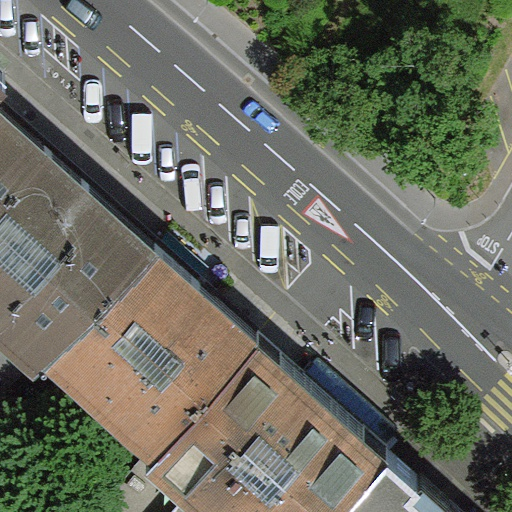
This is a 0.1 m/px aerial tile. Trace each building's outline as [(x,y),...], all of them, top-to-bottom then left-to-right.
[(0,314),(10,302),(57,341),(148,248),(0,116),(0,314)] [(57,341),(51,347),(103,394),(113,383),(169,430),(252,339),(148,248),(57,341)] [(0,385),(4,390),(51,347),(57,341),(10,302),(0,314),(0,385)] [(252,339),(169,430),(150,454),(194,494),(213,511),(330,511),(388,444),(401,428),(319,356),(306,372),(282,352),(274,361),(252,339)] [(421,474),(388,444),(330,511),(446,511),(414,483),(421,474)] [(178,511),(194,494),(150,454),(98,511),(178,511)] [(213,511),(194,494),(178,511),(213,511)]
